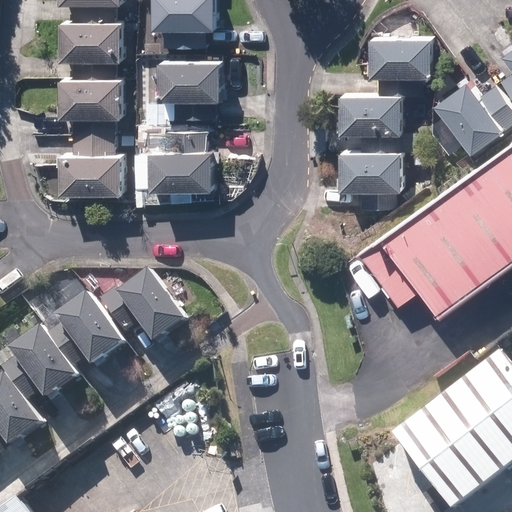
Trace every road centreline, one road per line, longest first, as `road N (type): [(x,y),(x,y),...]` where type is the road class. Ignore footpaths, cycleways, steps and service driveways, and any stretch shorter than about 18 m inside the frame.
road 1 (residential): [(252,247),(256,275),(298,335),(316,511)]
road 2 (residential): [(302,13),(282,192),(252,247)]
road 3 (residential): [(23,234),(4,88),(16,0)]
road 4 (residential): [(23,234),(252,247)]
